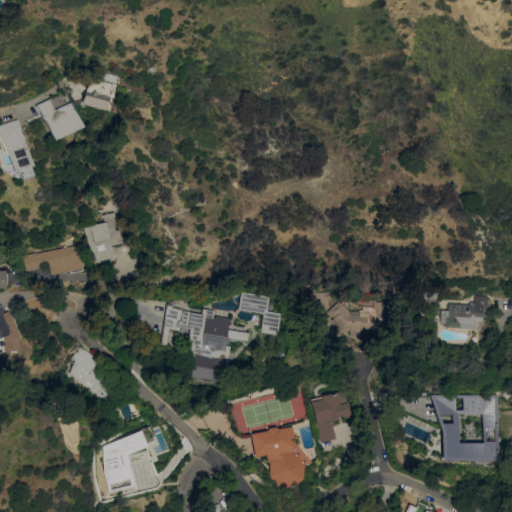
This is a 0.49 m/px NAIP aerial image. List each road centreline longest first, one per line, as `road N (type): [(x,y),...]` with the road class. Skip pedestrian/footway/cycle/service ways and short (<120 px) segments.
road 1 (residential): [(477,511),(383,472),(337,491),(316,511),(259,505),(216,458)]
road 2 (residential): [(216,458),(70,321)]
